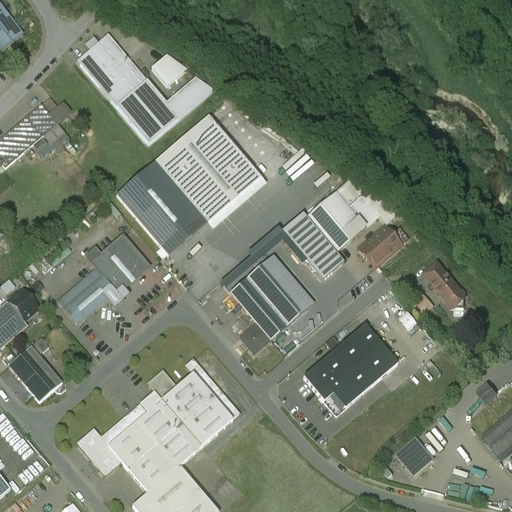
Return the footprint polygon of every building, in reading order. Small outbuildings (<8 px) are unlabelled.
[(0,7),(0,51),(1,53),(18,40),(8,26),(10,25),(5,20),(8,18),(0,7)] [(166,106),(108,37),(97,47),(94,46),(90,50),(90,53),(77,63),(148,147),(212,93),(195,81),(166,106)] [(168,89),(190,74),(176,54),(154,69),(168,89)] [(41,108),(0,142),(0,165),(1,167),(5,171),(57,127),(41,108)] [(207,227),(261,182),(208,120),(116,199),(169,260),(207,227)] [(370,207),(350,183),(346,187),(376,222),(383,216),(373,204),(370,207)] [(376,222),(346,187),(305,221),(302,217),(282,234),(323,283),(343,266),(335,256),(376,222)] [(402,249),(385,229),(357,252),(368,265),(373,260),(380,268),(391,258),(402,249)] [(121,239),(101,256),(96,250),(84,259),(95,272),(96,272),(116,295),(116,296),(147,269),(122,240),(121,239)] [(456,287),(437,266),(423,277),(442,299),(456,287)] [(95,272),(57,305),(77,329),(116,296),(116,295),(96,272),(95,272)] [(254,357),(287,329),(247,282),(231,296),(257,327),(240,341),(254,357)] [(457,289),(456,287),(442,299),(443,301),(444,300),(447,304),(447,309),(449,312),(454,312),(457,310),(464,311),(465,297),(462,294),(459,293),(456,290),(457,289)] [(38,312),(23,294),(8,306),(23,325),(38,312)] [(429,297),(418,306),(427,317),(438,307),(429,297)] [(7,305),(0,311),(0,352),(0,353),(28,329),(23,325),(8,306),(7,305)] [(365,328),(303,381),(320,400),(318,401),(318,403),(321,407),(323,407),(324,405),(336,419),(398,367),(365,328)] [(62,386),(31,349),(8,369),(39,405),(62,386)] [(101,440),(100,441),(121,466),(147,496),(148,496),(179,469),(240,418),(193,362),(185,369),(192,378),(177,390),(162,373),(147,387),(161,404),(147,416),(140,407),(101,440)] [(487,389),(477,398),(486,409),(496,400),(487,389)] [(511,415),(481,441),(501,464),(511,454),(511,415)] [(121,466),(100,441),(101,440),(94,432),(77,446),(105,480),(121,466)] [(432,462),(416,443),(397,458),(414,478),(432,462)] [(215,511),(179,469),(148,496),(147,496),(132,509),(134,511),(215,511)] [(0,479),(0,500),(10,492),(0,479)]
